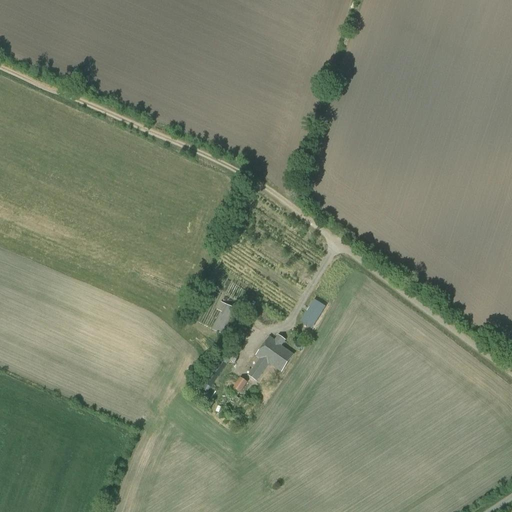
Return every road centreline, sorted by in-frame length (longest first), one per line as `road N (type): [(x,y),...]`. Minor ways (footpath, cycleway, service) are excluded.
road 1 (track): [(315,226),(207,154),(0,64)]
road 2 (unclassified): [(511,376),(315,226)]
